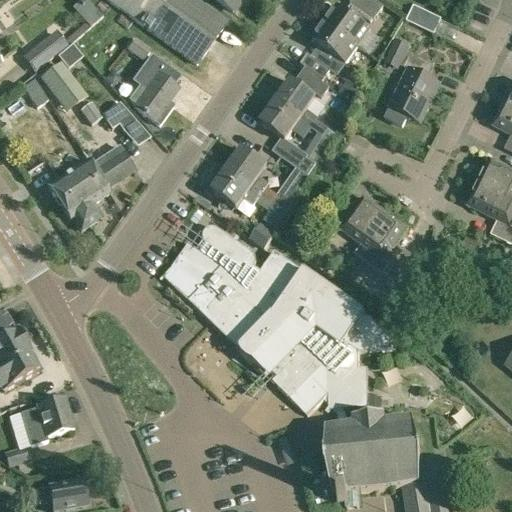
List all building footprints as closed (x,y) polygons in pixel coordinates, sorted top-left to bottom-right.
[(148,33),(197,69),(228,25),(193,0),(102,0),(139,26),(148,33)] [(213,0),(232,13),(241,0),(213,0)] [(352,0),(349,5),(374,22),(383,8),(371,0),(352,0)] [(325,26),(358,49),(370,32),(337,8),(325,26)] [(406,23),(433,36),(441,21),(413,8),(406,23)] [(326,70),(330,73),(338,78),(345,67),(358,49),(325,26),(312,43),(334,59),(326,70)] [(22,59),(34,75),(66,50),(54,34),(22,59)] [(126,53),(163,79),(171,67),(135,41),(126,53)] [(389,110),(420,125),(439,87),(427,81),(433,67),(406,54),(408,50),(394,43),(382,67),(397,73),(399,68),(408,72),(389,110)] [(72,47),(57,59),(68,72),(82,59),(72,47)] [(305,70),(323,83),(330,73),(326,70),(311,59),(304,69),(305,70)] [(75,108),(85,101),(58,67),(39,81),(58,106),(68,99),(75,108)] [(321,85),(323,83),(305,70),(295,83),(321,101),(329,90),(321,85)] [(133,110),(160,129),(174,109),(169,105),(178,92),(156,77),(146,91),(140,87),(129,103),(134,107),(133,110)] [(20,91),(34,114),(48,105),(33,82),(20,91)] [(360,91),(347,82),(338,95),(351,104),(360,91)] [(300,123),(323,140),(328,132),(316,123),(317,121),(307,113),(315,102),(290,84),(275,105),(300,123)] [(478,103),(471,121),(482,125),(488,107),(478,103)] [(272,154),(307,179),(316,168),(306,161),(308,159),(285,143),(300,123),(275,105),(260,126),(282,141),(272,154)] [(511,109),(504,106),(492,129),(511,138),(511,109)] [(118,125),(124,135),(134,128),(138,126),(121,107),(103,119),(110,130),(116,127),(118,125)] [(0,118),(0,123),(6,132),(21,120),(13,109),(0,118)] [(304,142),(311,131),(300,123),(292,133),(304,142)] [(91,168),(99,180),(106,192),(134,174),(119,150),(91,168)] [(227,173),(274,207),(279,200),(267,191),(268,188),(258,181),(266,170),(241,152),(227,173)] [(511,172),(489,162),(478,185),(511,202),(511,172)] [(48,190),(60,209),(78,197),(80,200),(94,190),(91,185),(99,180),(91,168),(88,164),(48,190)] [(255,205),(269,214),(274,207),(227,173),(212,194),(236,212),(244,201),(253,208),(255,205)] [(72,221),(81,234),(101,220),(93,207),(109,197),(106,192),(99,180),(91,185),(94,190),(80,200),(78,197),(60,209),(69,223),(72,221)] [(490,237),(511,248),(511,247),(511,229),(510,229),(511,225),(511,202),(478,185),(466,208),(497,223),(490,237)] [(283,187),(276,197),(279,200),(274,207),(286,216),(297,197),(283,187)] [(340,232),(361,247),(384,215),(363,200),(340,232)] [(382,277),(395,286),(413,261),(393,247),(405,230),(384,215),(361,247),(389,267),(382,277)] [(318,237),(328,244),(337,231),(327,223),(318,237)] [(264,252),(273,239),(274,238),(260,227),(250,242),(264,252)] [(368,411),(381,410),(381,398),(367,398),(367,371),(358,371),(358,354),(396,354),(395,339),(274,254),(260,274),(253,269),(254,268),(255,266),(255,264),(255,263),(255,261),(254,259),(253,258),(252,257),(251,256),(217,232),(215,231),(213,230),(212,230),(210,230),(209,231),(207,232),(206,233),(204,234),(204,235),(203,237),(202,238),(202,239),(202,241),(203,242),(203,244),(204,245),(205,247),(206,248),(201,255),(188,246),(171,270),(173,271),(164,281),(221,336),(239,353),(239,355),(240,356),(241,358),(243,361),(245,362),(246,363),(249,365),(252,366),(265,378),(269,373),(277,380),(272,385),(307,419),(323,401),(338,410),(339,430),(347,428),(344,411),(368,411)] [(278,243),(286,248),(294,238),(286,232),(278,243)] [(481,247),(466,239),(459,252),(465,255),(475,260),(481,247)] [(141,275),(155,285),(169,266),(155,256),(141,275)] [(0,343),(14,336),(3,316),(0,317),(0,343)] [(0,389),(1,389),(4,394),(39,373),(18,334),(14,336),(0,343),(0,389)] [(200,375),(216,376),(216,359),(200,359),(200,375)] [(37,411),(21,415),(31,448),(47,444),(46,440),(73,432),(64,401),(36,409),(37,411)] [(403,490),(405,511),(447,511),(440,459),(422,462),(418,448),(412,423),(385,424),(384,418),(381,418),(381,410),(368,411),(369,420),(352,422),(352,427),(347,428),(339,430),(340,430),(325,432),(325,464),(331,496),(336,496),(337,505),(347,504),(347,510),(358,509),(358,496),(403,490)] [(369,420),(368,411),(344,411),(347,428),(352,427),(352,422),(369,420)] [(31,463),(27,452),(4,459),(8,470),(31,463)] [(53,502),(54,511),(63,511),(87,508),(86,503),(88,501),(87,493),(84,493),(82,482),(50,488),(50,489),(37,491),(39,504),(53,502)]
